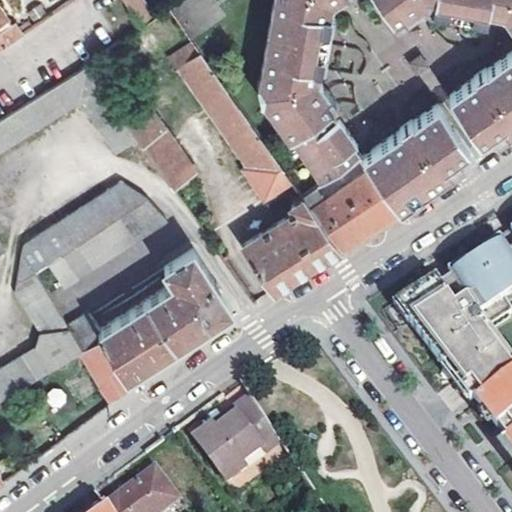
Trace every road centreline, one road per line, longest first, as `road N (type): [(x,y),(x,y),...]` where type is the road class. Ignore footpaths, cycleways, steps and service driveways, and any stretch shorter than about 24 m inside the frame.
road 1 (residential): [(320,292),(11,511)]
road 2 (residential): [(320,292),(486,511)]
road 3 (residential): [(511,164),(320,292)]
